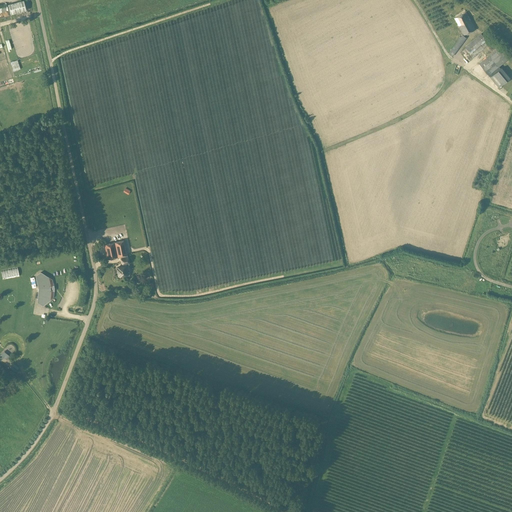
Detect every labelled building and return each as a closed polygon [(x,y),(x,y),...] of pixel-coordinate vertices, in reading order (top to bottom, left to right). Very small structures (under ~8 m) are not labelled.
[(11,14),(26,10),(23,0),(8,4),(11,14)] [(455,18),(464,35),(476,29),(466,12),(455,18)] [(481,34),(465,46),(472,56),(488,43),(481,34)] [(462,35),(449,53),(453,56),(466,38),(462,35)] [(509,58),(498,47),(479,64),(489,75),(499,66),(509,58)] [(32,55),(10,61),(13,71),(21,68),(20,65),(34,61),(32,55)] [(501,68),(499,66),(489,75),(491,77),(501,68)] [(502,67),(501,68),(491,77),(490,77),(499,88),(511,78),(502,67)] [(124,240),(105,245),(108,259),(121,256),(127,255),(124,240)] [(127,255),(121,256),(122,258),(123,264),(124,266),(117,267),(119,276),(126,275),(127,276),(130,276),(129,272),(127,273),(126,266),(129,265),(129,263),(128,257),(127,255)] [(18,268),(2,271),(3,279),(19,276),(18,268)] [(52,279),(41,272),(37,276),(39,286),(45,287),(45,290),(40,292),(38,303),(43,306),(53,297),(54,291),(51,290),(50,287),(54,285),(52,279)]
